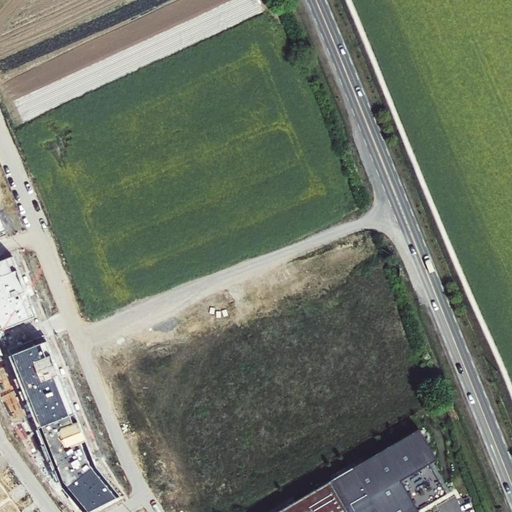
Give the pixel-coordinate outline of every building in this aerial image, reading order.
[(13,256),(0,261),(0,329),(36,316),(13,256)] [(44,335),(8,349),(61,488),(82,511),(93,511),(122,499),(95,467),(44,335)] [(196,338),(122,369),(144,422),(219,391),(196,338)] [(440,459),(422,428),(278,511),(417,511),(450,493),(433,464),(440,459)] [(20,511),(0,482),(0,511),(20,511)]
